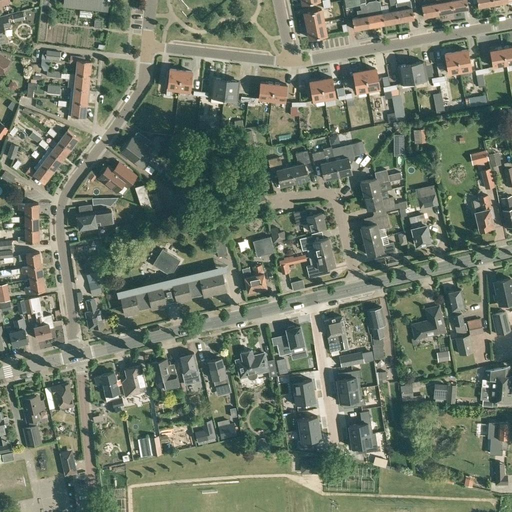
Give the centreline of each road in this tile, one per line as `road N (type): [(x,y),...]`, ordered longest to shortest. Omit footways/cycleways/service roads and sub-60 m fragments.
road 1 (residential): [(79,355),(58,250),(63,200),(134,101),(147,45)]
road 2 (tertiary): [(79,355),(311,300)]
road 3 (residential): [(291,64),(511,23)]
road 4 (tertiary): [(357,289),(511,252)]
road 5 (residential): [(94,511),(79,355)]
road 6 (residential): [(357,289),(334,196),(275,197)]
road 7 (residential): [(147,45),(291,64)]
road 8 (residential): [(311,300),(334,438)]
